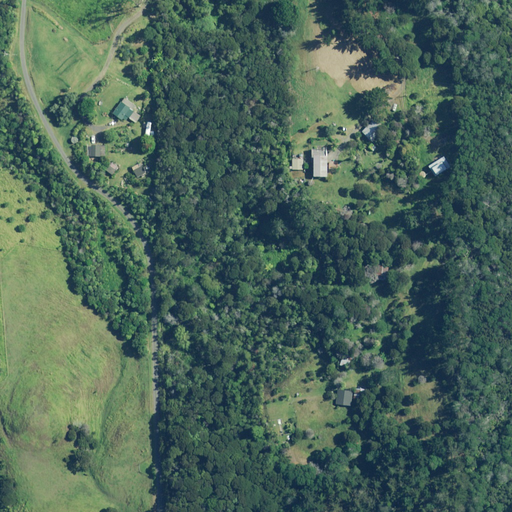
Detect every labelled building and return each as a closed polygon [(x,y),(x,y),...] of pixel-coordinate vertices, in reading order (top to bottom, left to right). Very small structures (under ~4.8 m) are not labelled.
[(123,120),(124,118),(127,120),(129,117),(137,122),(141,116),(134,111),(137,106),(125,97),(114,114),(123,120)] [(363,131),(373,142),(378,137),(380,140),(388,133),(377,119),(363,131)] [(329,176),(329,150),(316,150),(315,176),(329,176)] [(451,167),(445,157),(430,166),(436,176),(451,167)] [(304,159),(294,159),(293,169),(304,170),(304,159)] [(339,169),(340,162),(332,161),(331,169),(339,169)] [(355,357),(344,353),(340,365),(350,368),(355,357)] [(353,395),(354,391),(339,390),(337,404),(352,406),(352,403),(357,403),(357,400),(365,400),(366,386),(356,385),(355,396),(353,395)]
